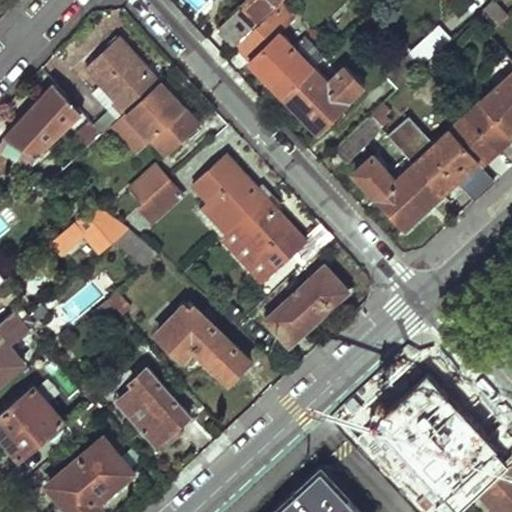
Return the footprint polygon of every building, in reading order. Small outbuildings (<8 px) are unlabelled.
[(284,0),(246,0),(218,28),(236,48),(237,47),(280,4),(284,0)] [(511,15),(497,0),(494,0),(475,18),(491,34),(511,15)] [(276,80),(289,94),(312,71),(294,53),(297,49),(282,34),(296,21),(280,4),(237,47),(270,82),(276,80)] [(383,23),(372,11),(354,30),(365,41),(383,23)] [(454,38),(441,24),(411,51),(413,54),(425,66),(454,38)] [(162,79),(122,35),(88,65),(129,110),(162,79)] [(297,49),(294,53),(312,71),(326,56),(309,39),(297,49)] [(425,66),(413,54),(389,76),(400,88),(425,66)] [(364,90),(347,72),(328,89),(312,71),(289,94),(302,109),(298,113),(319,135),(350,106),(348,105),(364,90)] [(203,124),(162,79),(129,110),(169,153),(203,124)] [(88,108),(59,80),(57,82),(0,145),(0,149),(10,155),(23,163),(30,170),(51,182),(66,168),(51,150),(85,112),(88,108)] [(511,80),(503,89),(500,85),(484,100),(511,129),(511,128),(511,80)] [(511,129),(484,100),(468,114),(499,150),(507,142),(511,137),(511,129)] [(121,117),(113,108),(96,123),(104,133),(121,117)] [(499,150),(468,114),(435,144),(439,148),(419,166),(441,190),(463,171),(476,159),(483,165),(499,150)] [(384,128),(373,115),(335,150),(347,162),(384,128)] [(0,170),(10,155),(0,149),(0,170)] [(269,196),(229,152),(196,183),(211,200),(235,226),(269,196)] [(441,190),(419,166),(397,188),(371,159),(352,175),(404,232),(418,219),(426,211),(422,207),(441,190)] [(171,178),(159,165),(133,187),(146,200),(170,179),(171,178)] [(183,193),(170,179),(146,200),(141,206),(154,220),(183,193)] [(307,237),(269,196),(235,226),(275,270),(295,252),(304,263),(334,236),(322,223),(307,237)] [(226,234),(235,226),(211,200),(201,208),(226,234)] [(121,223),(94,207),(52,243),(61,254),(86,233),(101,252),(117,239),(129,229),(121,223)] [(224,236),(264,280),(275,270),(235,226),(226,234),(224,236)] [(162,253),(129,229),(117,239),(147,265),(162,253)] [(349,290),(327,264),(270,316),(292,342),(326,311),(349,290)] [(116,305),(109,297),(92,311),(99,319),(116,305)] [(50,309),(43,301),(31,311),(0,336),(0,381),(27,358),(12,341),(50,309)] [(252,358),(192,301),(160,332),(184,355),(195,345),(231,379),(241,369),(252,358)] [(0,336),(31,311),(24,304),(0,324),(0,336)] [(193,413),(151,364),(133,381),(136,384),(119,399),(158,443),(182,423),(193,413)] [(489,405),(468,382),(440,408),(461,430),(442,448),(469,477),(483,492),(511,465),(511,457),(476,418),(489,405)] [(42,400),(61,423),(77,409),(59,387),(42,400)] [(42,400),(32,388),(0,415),(0,427),(4,433),(23,455),(61,423),(42,400)] [(108,409),(98,398),(78,415),(88,426),(108,409)] [(134,469),(105,435),(49,482),(67,504),(73,511),(95,511),(103,506),(97,500),(116,484),(134,469)] [(511,511),(511,465),(483,492),(501,511),(511,511)] [(364,511),(324,468),(304,487),(277,511),(364,511)] [(471,504),(483,492),(469,477),(457,488),(471,504)]
